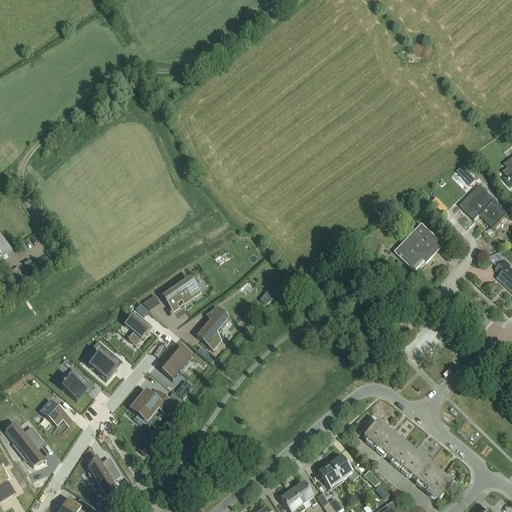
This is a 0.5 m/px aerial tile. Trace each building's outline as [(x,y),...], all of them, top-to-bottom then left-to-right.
[(511,184),(506,177),(500,183),(508,192),(511,189),(511,184)] [(479,187),(459,207),(474,222),(479,217),(492,230),(507,215),(494,202),(492,203),(483,195),(485,193),(480,188),(480,187),(479,187)] [(421,226),(394,254),(410,269),(420,260),(425,264),(442,246),(421,226)] [(0,260),(12,253),(0,236),(0,260)] [(504,262),(496,271),(501,276),(498,280),(511,293),(511,272),(508,269),(510,267),(504,262)] [(16,271),(5,279),(17,296),(18,296),(30,287),(18,270),(16,271)] [(171,310),(188,298),(191,302),(200,296),(190,281),(163,299),(171,310)] [(154,298),(142,306),(149,312),(150,312),(159,306),(154,298)] [(211,322),(196,340),(213,354),(222,344),(215,339),(229,322),(219,314),(220,313),(217,310),(206,318),(211,322)] [(135,315),(124,328),(133,336),(129,341),(127,342),(136,349),(144,339),(143,337),(145,335),(146,336),(152,329),(135,315)] [(88,369),(106,384),(117,371),(108,363),(113,357),(104,349),(88,369)] [(184,351),(163,376),(175,386),(180,379),(196,361),(184,351)] [(209,354),(205,359),(212,365),(216,361),(209,354)] [(67,361),(63,366),(68,371),(73,365),(67,361)] [(69,383),(61,392),(77,405),(86,393),(81,389),(82,388),(79,386),(83,381),(84,382),(84,381),(73,372),(65,380),(69,383)] [(185,383),(176,395),(182,400),(192,389),(185,383)] [(146,395),(132,412),(146,424),(158,410),(166,417),(173,408),(162,399),(157,404),(146,395)] [(50,403),(40,415),(57,430),(63,423),(69,428),(73,423),(50,403)] [(364,439),(380,452),(391,462),(405,446),(378,423),(364,439)] [(6,434),(5,434),(33,470),(34,470),(33,469),(44,463),(45,464),(46,464),(34,448),(41,442),(32,430),(24,436),(16,426),(15,426),(19,431),(10,439),(6,434)] [(144,458),(153,448),(147,444),(139,454),(144,458)] [(391,462),(416,482),(429,466),(405,446),(391,462)] [(0,452),(0,500),(3,504),(15,497),(9,487),(11,485),(5,474),(11,470),(0,452)] [(112,465),(104,471),(96,459),(88,471),(107,502),(117,492),(113,485),(121,479),(112,465)] [(341,459),(330,467),(341,484),(348,479),(351,484),(359,478),(350,469),(349,470),(341,459)] [(453,486),(429,466),(416,482),(439,502),(453,486)] [(330,491),(341,484),(330,467),(318,475),(330,491)] [(381,486),(370,475),(366,478),(377,490),(381,486)] [(304,485),(292,493),(303,508),(309,503),(312,509),(316,506),(313,500),(314,500),(304,485)] [(281,501),(288,511),(296,511),(297,511),(296,511),(304,511),(305,511),(303,508),(292,493),(281,501)] [(336,501),(330,505),(334,511),(343,511),(345,510),(341,505),(336,501)] [(380,511),(403,511),(400,506),(396,502),(380,511)]
